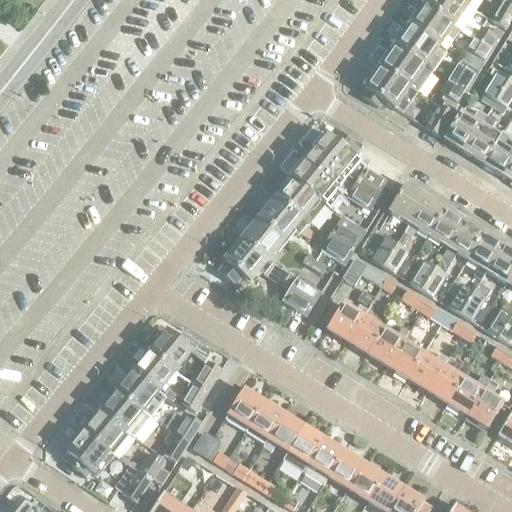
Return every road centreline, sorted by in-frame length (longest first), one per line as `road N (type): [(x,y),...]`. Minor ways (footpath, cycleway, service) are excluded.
road 1 (residential): [(505,511),(155,295)]
road 2 (residential): [(155,295),(314,90)]
road 3 (residential): [(511,215),(314,90)]
road 4 (residential): [(15,464),(155,295)]
road 5 (tertiary): [(0,99),(79,0)]
